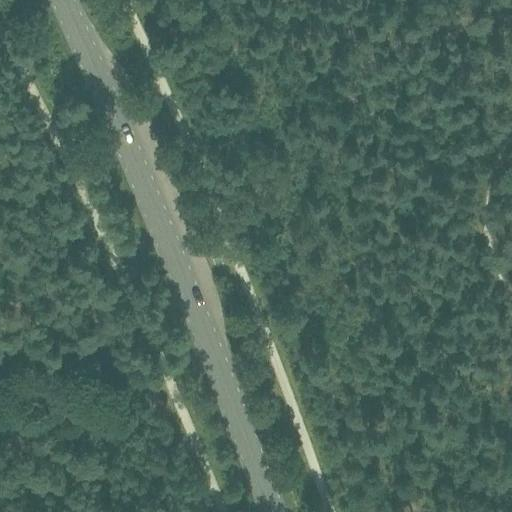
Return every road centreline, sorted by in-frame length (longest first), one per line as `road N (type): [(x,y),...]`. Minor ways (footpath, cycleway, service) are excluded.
road 1 (secondary): [(272,511),(61,0)]
road 2 (track): [(511,128),(485,210),(490,256),(511,303)]
